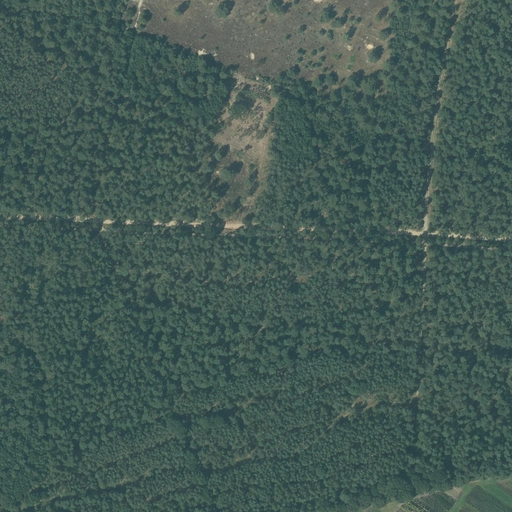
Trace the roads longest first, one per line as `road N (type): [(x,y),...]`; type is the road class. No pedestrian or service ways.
road 1 (track): [(11,511),(166,469),(292,457),(349,414),(417,400),(424,234)]
road 2 (unknown): [(0,226),(511,248)]
road 3 (track): [(0,217),(424,234)]
road 4 (track): [(424,234),(437,87),(456,0)]
